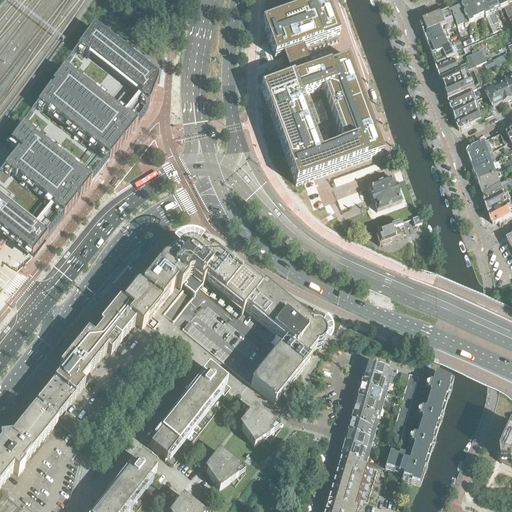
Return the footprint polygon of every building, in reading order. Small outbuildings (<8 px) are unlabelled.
[(290,0),(295,12),(262,24),(275,59),(283,56),(292,80),(261,91),(296,187),(330,174),(383,155),(348,59),(311,72),(303,49),(340,35),(326,0),(290,0)] [(479,1),(472,4),(479,21),(485,19),(486,20),(487,20),(490,27),(493,35),(497,33),(488,13),(487,13),(485,9),(487,8),(485,3),(484,4),(482,0),(481,0),(479,1)] [(482,0),(484,4),(485,3),(487,8),(485,9),(487,13),(488,13),(497,33),(502,31),(495,15),(500,12),(494,0),(482,0)] [(494,0),(500,12),(504,10),(506,13),(509,22),(511,20),(511,15),(505,0),(494,0)] [(463,8),(462,9),(463,13),(464,12),(466,17),(465,18),(467,22),(470,27),(475,25),(474,23),(479,21),(472,4),(463,8)] [(111,8),(105,15),(114,23),(121,15),(111,8)] [(453,12),(452,13),(458,30),(465,27),(465,29),(470,27),(467,22),(465,18),(466,17),(464,12),(463,13),(462,9),(460,9),(459,9),(459,10),(458,10),(456,10),(453,12)] [(454,26),(449,13),(422,24),(421,28),(424,38),(454,26)] [(450,40),(447,34),(456,30),(454,26),(424,38),(428,49),(449,41),(450,40)] [(0,177),(0,234),(31,260),(34,257),(60,224),(91,185),(92,184),(91,183),(96,175),(101,169),(107,163),(108,164),(109,163),(137,127),(144,118),(146,115),(149,108),(157,87),(157,86),(157,85),(157,84),(157,83),(157,82),(157,81),(156,81),(156,80),(155,80),(144,71),(141,69),(143,66),(144,66),(137,60),(135,64),(130,59),(126,56),(128,53),(122,48),(120,51),(114,47),(111,44),(113,41),(107,36),(104,39),(99,35),(94,31),(93,30),(58,78),(52,87),(54,89),(51,92),(50,91),(42,101),(18,135),(10,146),(12,148),(13,148),(21,155),(19,157),(17,155),(17,156),(0,177)] [(476,43),(474,37),(462,42),(464,48),(476,43)] [(456,49),(456,48),(454,44),(451,46),(449,41),(428,49),(432,59),(437,57),(437,58),(443,56),(443,54),(449,51),(449,52),(456,49)] [(462,46),(456,48),(456,49),(449,52),(449,51),(443,54),(443,56),(437,58),(437,57),(432,59),(436,68),(459,58),(456,52),(463,50),(462,46)] [(458,63),(437,72),(441,84),(477,69),(483,66),(484,66),(487,64),(482,53),(470,58),(466,60),(468,63),(468,65),(460,68),(458,63)] [(503,57),(494,62),(497,69),(507,65),(506,63),(503,57)] [(487,64),(484,66),(487,72),(496,67),(493,62),(487,64)] [(477,69),(441,84),(445,94),(469,83),(480,79),(478,74),(477,69)] [(469,83),(445,94),(449,104),(472,93),(481,89),(483,88),(480,79),(469,83)] [(483,88),(485,93),(493,110),(498,107),(500,107),(502,106),(503,105),(494,88),(492,83),(483,88)] [(511,98),(504,83),(494,88),(503,105),(508,102),(509,103),(511,101),(511,98)] [(472,93),(449,104),(452,115),(476,103),(472,93)] [(476,103),(452,115),(456,124),(480,113),(476,103)] [(480,113),(456,124),(459,132),(461,133),(483,122),(480,113)] [(505,134),(500,136),(505,147),(511,144),(506,135),(505,134)] [(470,162),(492,155),(488,142),(468,151),(467,154),(470,162)] [(496,165),(494,160),(492,155),(470,162),(472,166),(474,173),(496,165)] [(500,175),(496,165),(474,173),(478,183),(500,175)] [(501,179),(500,175),(478,183),(483,196),(499,186),(500,186),(500,185),(499,180),(501,179)] [(499,186),(483,196),(485,204),(502,194),(505,193),(511,188),(511,178),(500,185),(500,186),(499,186)] [(402,204),(393,180),(367,189),(376,213),(402,204)] [(491,214),(509,205),(511,204),(505,193),(502,194),(485,204),(487,209),(489,215),(491,214)] [(511,216),(511,210),(511,209),(509,205),(491,214),(489,215),(490,219),(492,225),(495,226),(511,216)] [(422,225),(420,218),(412,220),(414,228),(422,225)] [(405,238),(400,225),(400,224),(377,233),(379,237),(377,237),(376,240),(379,247),(405,238)] [(169,257),(157,272),(177,288),(176,289),(180,292),(185,286),(186,287),(187,288),(185,290),(184,290),(185,291),(193,298),(194,299),(195,298),(194,297),(195,295),(201,289),(202,289),(205,286),(242,316),(245,312),(285,345),(251,386),(250,387),(267,400),(274,406),(275,405),(280,399),(282,397),(300,374),(309,363),(307,361),(316,350),(317,350),(318,350),(319,349),(320,349),(321,348),(322,347),(323,346),(324,345),(324,344),(325,343),(325,342),(325,341),(325,340),(325,339),(325,338),(331,332),(303,314),(301,312),(269,291),(268,292),(263,288),(260,292),(227,264),(226,264),(225,264),(225,263),(224,263),(223,263),(222,263),(222,264),(221,264),(220,265),(206,254),(201,249),(200,249),(199,248),(198,248),(197,247),(196,247),(195,247),(195,246),(194,246),(193,246),(192,246),(191,246),(190,245),(189,245),(188,245),(187,245),(186,246),(185,246),(184,246),(183,246),(182,246),(181,247),(180,247),(179,248),(178,248),(177,249),(176,250),(175,250),(174,251),(173,252),(169,257)] [(151,272),(123,307),(146,326),(146,325),(158,311),(176,289),(177,288),(157,272),(157,271),(156,271),(155,271),(154,271),(153,271),(152,271),(151,271),(151,272)] [(205,290),(174,324),(249,384),(280,347),(205,290)] [(111,356),(111,355),(135,326),(141,331),(146,326),(123,307),(119,304),(118,305),(102,324),(103,324),(91,338),(87,335),(68,359),(68,358),(60,369),(59,370),(60,370),(58,373),(58,377),(59,378),(36,406),(43,412),(56,423),(84,389),(80,385),(84,381),(107,353),(111,356)] [(390,384),(389,384),(391,385),(393,380),(390,380),(393,372),(367,365),(364,376),(390,384)] [(227,386),(208,371),(195,387),(198,389),(150,449),(166,461),(164,463),(165,463),(218,397),(227,386)] [(420,488),(453,383),(440,377),(439,377),(435,375),(432,383),(407,464),(405,463),(402,462),(404,457),(390,452),(384,471),(388,473),(393,474),(394,474),(394,472),(398,473),(398,475),(398,476),(400,476),(401,476),(403,477),(401,482),(407,484),(408,482),(411,483),(410,485),(419,487),(420,488)] [(364,376),(361,388),(386,395),(389,384),(390,384),(364,376)] [(417,385),(418,380),(409,377),(408,383),(417,385)] [(415,391),(417,385),(408,383),(406,389),(415,391)] [(361,388),(357,399),(383,407),(386,395),(361,388)] [(413,397),(415,391),(406,389),(404,394),(413,397)] [(412,403),(413,397),(404,394),(403,400),(412,403)] [(357,399),(354,411),(380,419),(383,407),(357,399)] [(410,409),(412,403),(403,400),(401,406),(410,409)] [(408,415),(410,409),(401,406),(399,412),(408,415)] [(57,424),(56,423),(43,412),(41,415),(35,410),(9,442),(4,442),(0,442),(0,489),(13,473),(18,477),(24,469),(22,467),(57,424)] [(280,431),(257,413),(253,410),(246,419),(249,421),(238,429),(239,429),(254,449),(265,441),(270,445),(280,431)] [(354,411),(351,422),(376,430),(380,419),(354,411)] [(407,420),(408,415),(399,412),(398,418),(407,420)] [(66,413),(58,424),(81,443),(86,437),(84,436),(86,434),(85,433),(87,430),(82,426),(66,413)] [(405,426),(407,420),(398,418),(396,424),(405,426)] [(376,430),(351,422),(348,434),(373,442),(376,430)] [(403,432),(405,426),(396,424),(394,429),(403,432)] [(402,438),(403,432),(394,429),(393,435),(402,438)] [(348,434),(344,446),(370,453),(373,442),(348,434)] [(400,444),(402,438),(393,435),(391,441),(400,444)] [(511,437),(500,464),(511,469),(511,437)] [(398,450),(399,446),(400,444),(391,441),(389,447),(398,450)] [(366,465),(370,453),(344,446),(341,457),(366,465)] [(245,475),(218,454),(211,463),(214,465),(203,472),(203,473),(204,472),(219,493),(230,485),(235,489),(245,475)] [(368,505),(377,474),(365,470),(366,466),(366,465),(341,457),(328,504),(326,510),(325,511),(360,511),(362,505),(367,507),(367,505),(368,505)] [(156,474),(137,459),(124,475),(127,477),(99,511),(125,511),(146,486),(149,483),(156,474)] [(200,511),(183,498),(175,508),(178,509),(174,511),(200,511)]
